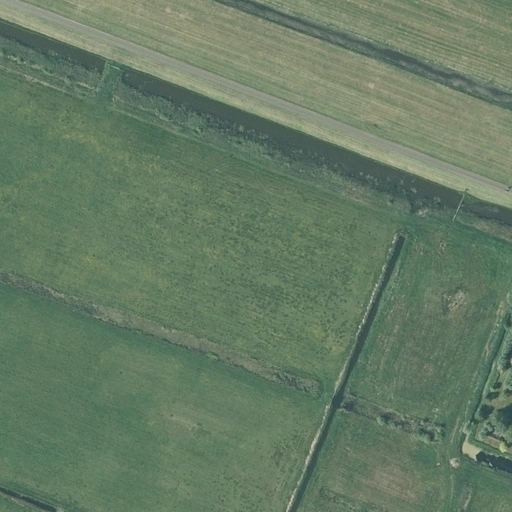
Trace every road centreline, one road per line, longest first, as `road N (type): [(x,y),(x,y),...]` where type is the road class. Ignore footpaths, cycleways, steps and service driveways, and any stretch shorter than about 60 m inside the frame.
road 1 (unclassified): [(511,194),(1,0)]
road 2 (unknown): [(511,288),(450,440),(448,511)]
